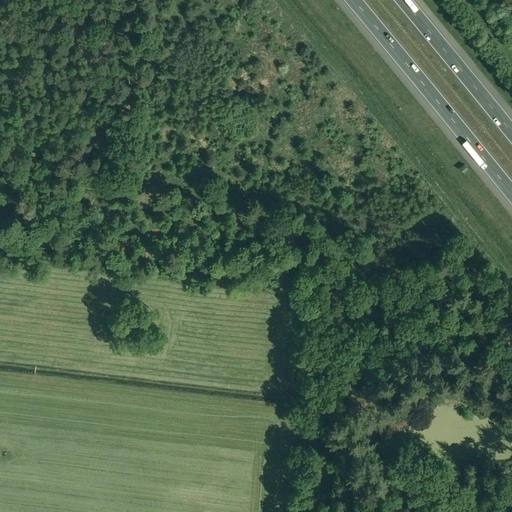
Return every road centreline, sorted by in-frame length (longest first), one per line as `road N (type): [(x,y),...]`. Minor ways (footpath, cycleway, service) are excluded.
road 1 (track): [(219,286),(225,238),(199,192),(0,166)]
road 2 (motorway): [(353,0),(511,195)]
road 3 (motorway): [(511,134),(402,0)]
